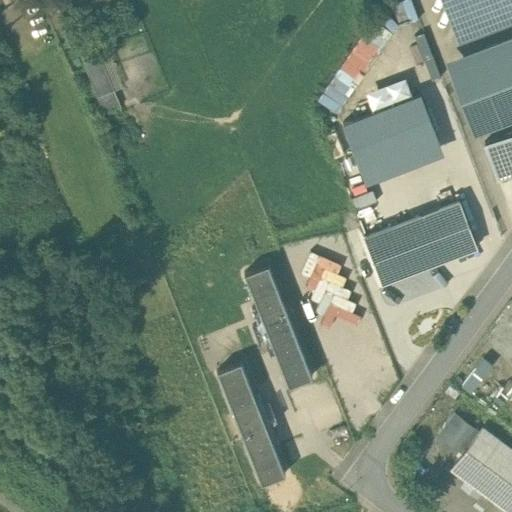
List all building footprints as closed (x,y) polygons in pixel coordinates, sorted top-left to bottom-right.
[(511,0),(450,0),(464,35),(511,16),(511,0)] [(470,49),(511,33),(511,22),(466,39),(470,49)] [(511,44),(454,66),(475,123),(487,119),(511,109),(511,44)] [(106,55),(84,63),(103,114),(125,106),(106,55)] [(511,130),(484,141),(497,175),(511,169),(511,130)] [(458,198),(363,235),(381,282),(476,245),(458,198)] [(268,263),(244,273),(288,385),(313,375),(268,263)] [(488,355),(463,380),(473,389),(498,364),(488,355)] [(241,361),(216,371),(260,482),(285,473),(241,361)] [(482,426),(451,404),(436,424),(466,447),(482,426)] [(511,449),(510,448),(482,426),(466,447),(451,467),(511,511),(511,449)]
